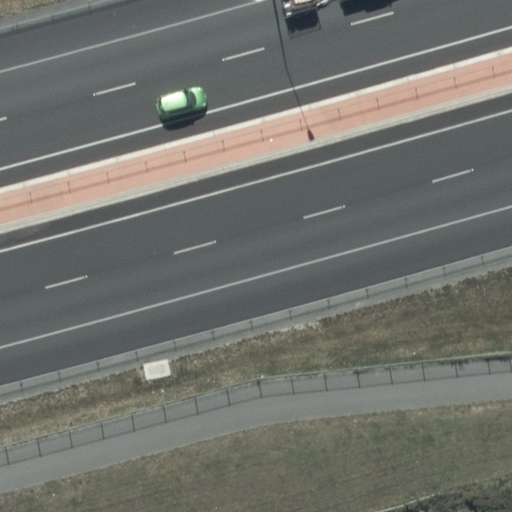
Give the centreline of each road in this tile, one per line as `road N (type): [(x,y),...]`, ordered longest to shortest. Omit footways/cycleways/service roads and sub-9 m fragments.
road 1 (motorway): [(511,156),(0,298)]
road 2 (motorway): [(0,120),(436,0)]
